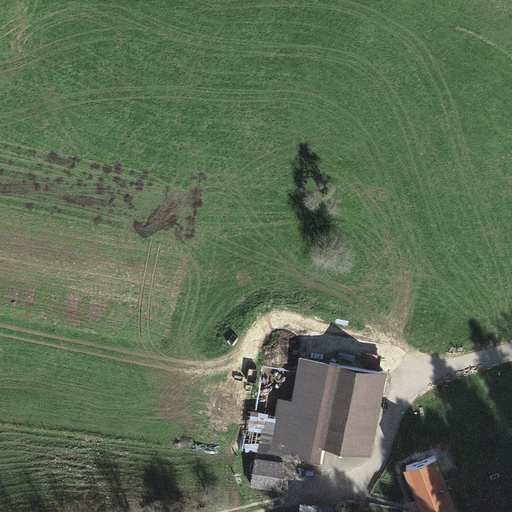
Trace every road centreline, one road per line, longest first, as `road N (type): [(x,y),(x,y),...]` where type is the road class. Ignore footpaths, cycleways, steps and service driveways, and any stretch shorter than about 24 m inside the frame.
road 1 (track): [(0,326),(222,379),(238,370),(250,340),(271,332),(361,338),(417,390)]
road 2 (track): [(417,390),(395,414),(367,476),(333,498),(263,511)]
